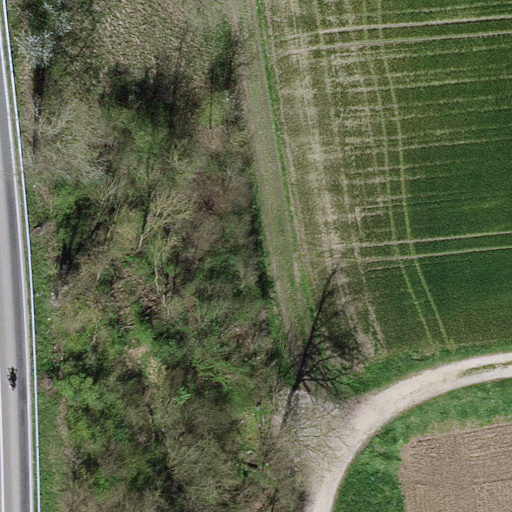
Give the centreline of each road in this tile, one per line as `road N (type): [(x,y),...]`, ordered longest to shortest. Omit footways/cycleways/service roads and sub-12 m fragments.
road 1 (track): [(250,0),(296,311),(344,438)]
road 2 (track): [(344,438),(453,382),(511,377)]
road 3 (primary): [(3,511),(0,392)]
